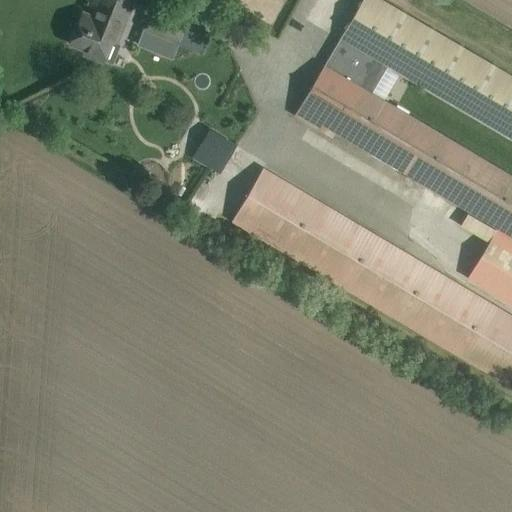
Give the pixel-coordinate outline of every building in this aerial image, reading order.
[(85,50),(83,54),(104,63),(121,20),(124,22),(132,0),(96,0),(94,7),(98,9),(95,18),(82,13),(69,44),(85,50)] [(511,178),(357,87),(374,59),(511,139),(511,77),(379,0),(361,0),(339,38),(293,116),(318,130),(321,125),(497,229),(468,278),(511,304),(511,178)] [(151,10),(142,31),(202,55),(211,34),(151,10)] [(235,146),(227,141),(208,130),(198,147),(225,163),(235,146)] [(232,134),(227,141),(235,146),(239,139),(232,134)] [(511,382),(511,316),(262,169),(231,221),(510,386),(511,382)]
